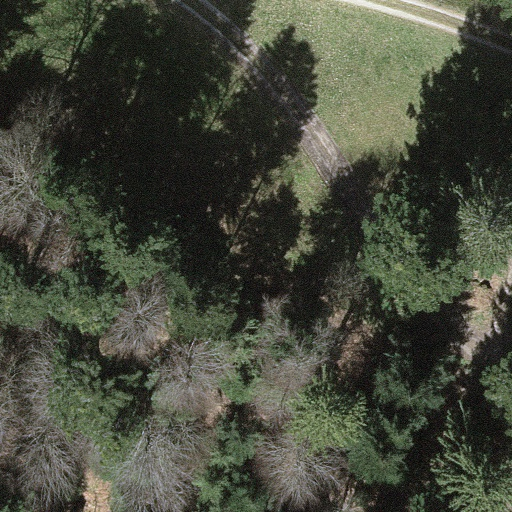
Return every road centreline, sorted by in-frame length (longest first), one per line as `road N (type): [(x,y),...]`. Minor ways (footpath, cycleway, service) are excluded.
road 1 (track): [(188,0),(256,62),(450,329),(511,385)]
road 2 (track): [(511,42),(389,0)]
